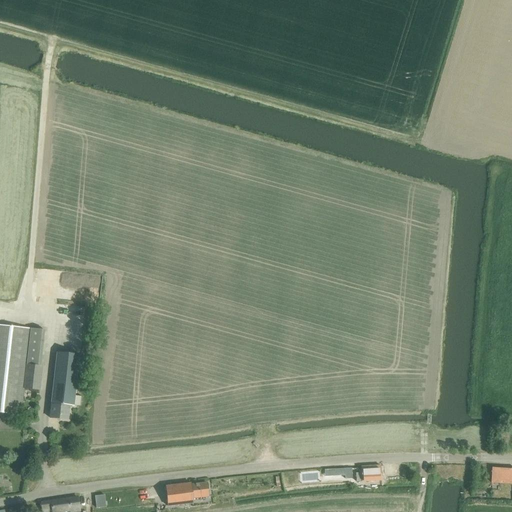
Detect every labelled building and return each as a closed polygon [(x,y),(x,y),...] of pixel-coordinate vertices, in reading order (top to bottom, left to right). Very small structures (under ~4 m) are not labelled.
[(24,389),(39,391),(42,367),(40,367),(44,330),(30,329),(0,325),(0,412),(21,415),(24,389)] [(56,353),(49,418),(68,420),(69,406),(73,406),(80,407),(81,397),(74,396),(79,356),(56,353)] [(356,482),(381,481),(380,466),(361,467),(361,475),(356,476),(356,482)] [(511,484),(511,469),(491,468),(491,483),(511,484)] [(341,480),(352,480),(351,469),(336,470),(336,480),(341,480)] [(192,504),(192,499),(208,497),(206,483),(190,485),(190,483),(165,486),(167,507),(192,504)] [(79,511),(77,498),(41,503),(42,511),(52,510),(52,511),(79,511)]
